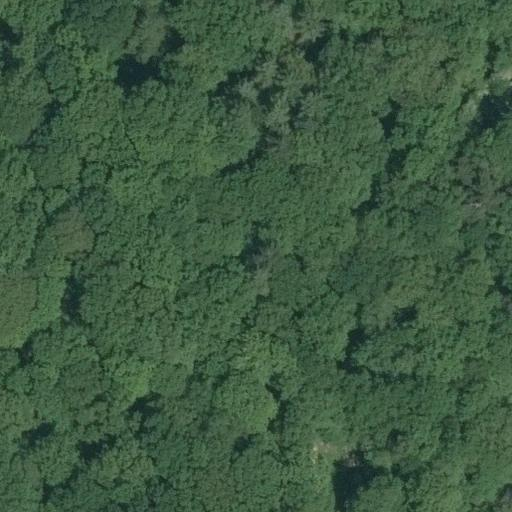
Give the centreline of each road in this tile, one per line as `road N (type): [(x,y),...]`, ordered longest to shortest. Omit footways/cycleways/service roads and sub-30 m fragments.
road 1 (track): [(292,53),(314,449),(326,511)]
road 2 (track): [(300,218),(192,189),(39,99)]
road 3 (track): [(217,0),(277,34),(292,53),(356,22),(380,0)]
